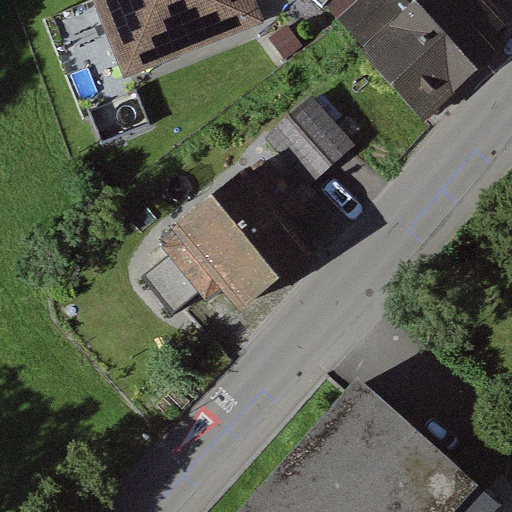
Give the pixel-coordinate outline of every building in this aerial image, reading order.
[(264,0),(109,0),(138,79),(275,30),(264,0)] [(480,0),(431,0),(367,59),(422,118),(498,49),(489,39),(504,25),(480,0)] [(313,188),(363,145),(320,95),(270,137),(313,188)] [(271,169),(175,246),(223,305),(240,291),(264,320),(342,257),(271,169)] [(488,511),(493,508),(358,387),(246,511),(488,511)]
